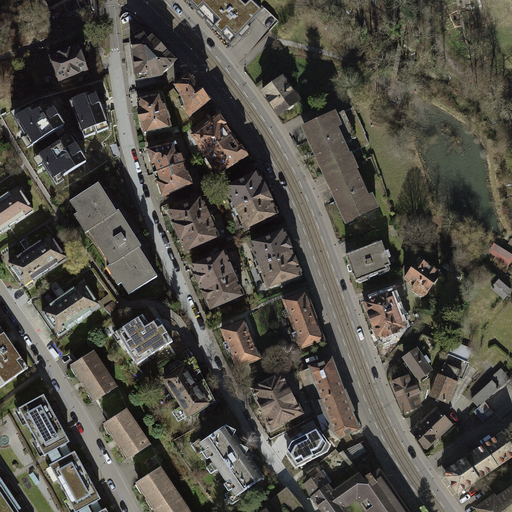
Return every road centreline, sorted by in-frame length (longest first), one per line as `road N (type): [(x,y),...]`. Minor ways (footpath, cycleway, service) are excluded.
road 1 (secondary): [(153,0),(221,73),(276,152),(374,403),(439,511)]
road 2 (residential): [(112,0),(121,107),(152,222),(237,407),(312,511)]
road 3 (residential): [(131,511),(0,290)]
road 4 (track): [(375,0),(401,18),(389,90),(365,88),(344,58),(269,37)]
